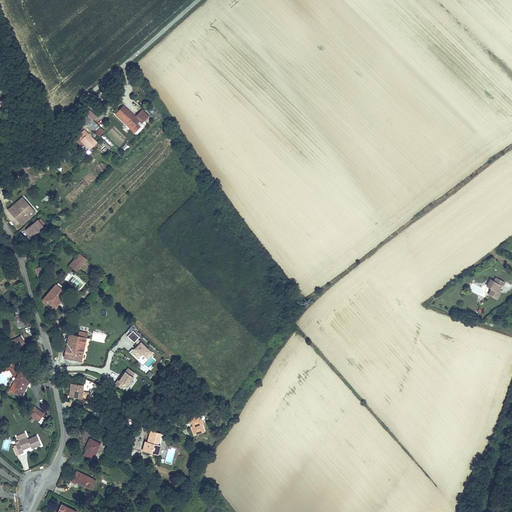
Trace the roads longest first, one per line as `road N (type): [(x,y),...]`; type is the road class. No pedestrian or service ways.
road 1 (residential): [(30,511),(60,449),(62,421),(41,324),(0,219)]
road 2 (residential): [(0,163),(198,0)]
